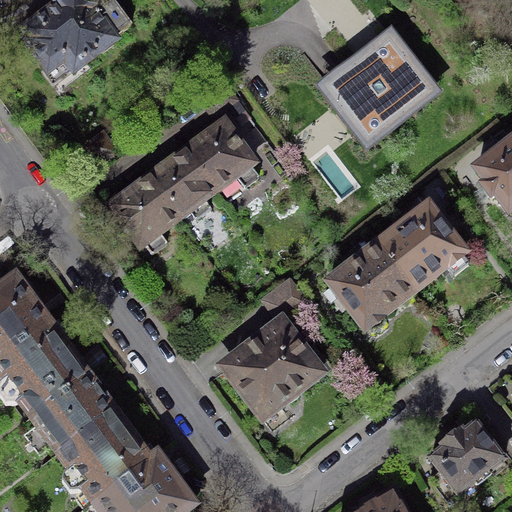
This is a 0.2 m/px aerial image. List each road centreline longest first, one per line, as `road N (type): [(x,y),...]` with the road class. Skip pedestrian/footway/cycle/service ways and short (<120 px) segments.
road 1 (residential): [(263,511),(41,208)]
road 2 (residential): [(463,375),(283,511)]
